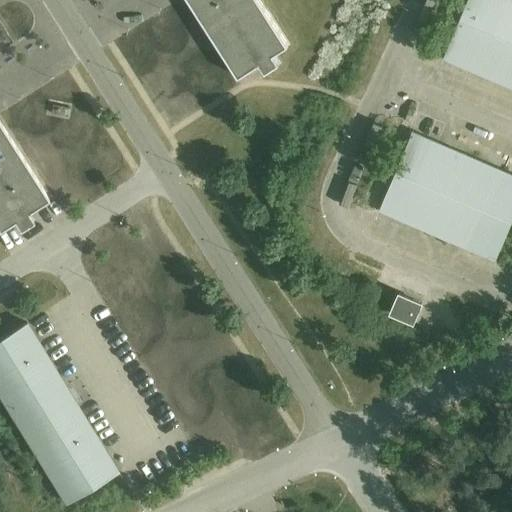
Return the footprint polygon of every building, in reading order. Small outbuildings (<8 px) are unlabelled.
[(189,0),(238,76),(259,63),(265,72),(279,63),(273,54),(288,44),(259,0),(189,0)] [(511,0),(468,0),(444,58),(511,86),(511,0)] [(0,228),(13,220),(19,229),(33,220),(27,211),(48,198),(0,123),(0,228)] [(511,174),(413,132),(380,210),(494,259),(511,215),(511,174)] [(413,322),(421,302),(399,293),(390,312),(413,322)] [(117,469),(26,321),(0,337),(0,396),(65,502),(117,469)]
